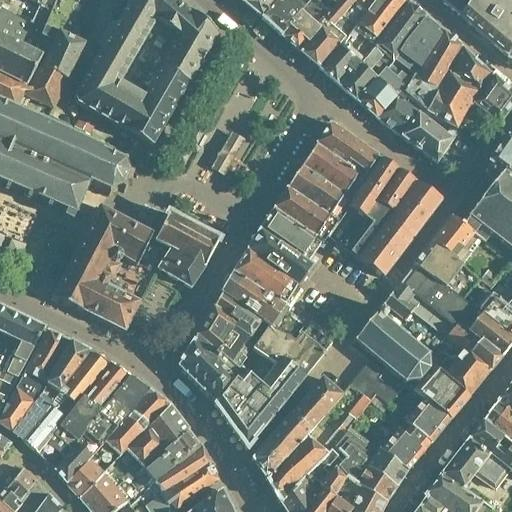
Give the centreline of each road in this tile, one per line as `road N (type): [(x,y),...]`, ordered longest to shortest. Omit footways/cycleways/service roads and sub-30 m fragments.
road 1 (residential): [(511,360),(397,511)]
road 2 (residential): [(247,212),(154,372)]
road 3 (residential): [(345,338),(451,199)]
road 4 (residential): [(0,292),(154,372)]
road 5 (residential): [(154,372),(201,424),(251,511)]
road 6 (residential): [(451,199),(317,96)]
road 7 (residential): [(207,0),(317,96)]
road 8 (residential): [(317,96),(247,212)]
road 9 (residential): [(415,0),(511,82)]
